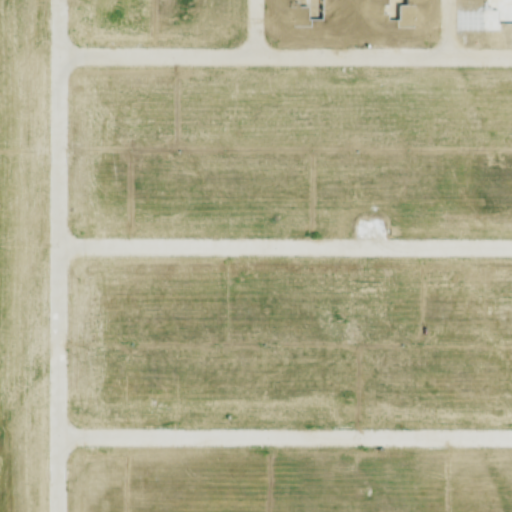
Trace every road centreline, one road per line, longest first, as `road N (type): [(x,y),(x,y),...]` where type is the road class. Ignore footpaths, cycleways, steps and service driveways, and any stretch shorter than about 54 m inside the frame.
road 1 (residential): [(60,511),(59,0)]
road 2 (residential): [(59,243),(511,246)]
road 3 (residential): [(511,51),(59,51)]
road 4 (residential): [(511,435),(60,432)]
